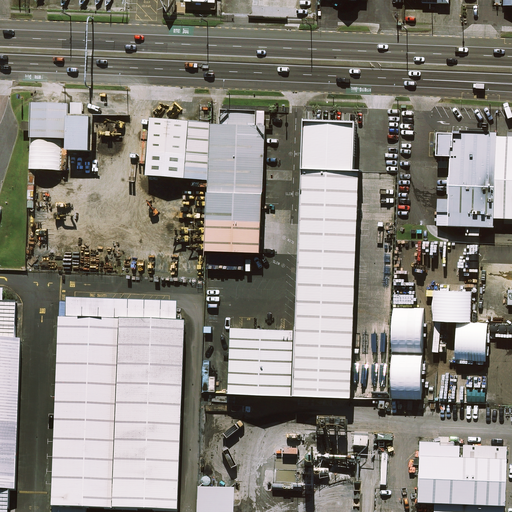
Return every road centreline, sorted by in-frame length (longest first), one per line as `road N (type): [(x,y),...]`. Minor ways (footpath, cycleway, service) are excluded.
road 1 (trunk): [(511,84),(0,62)]
road 2 (trunk): [(0,37),(511,57)]
